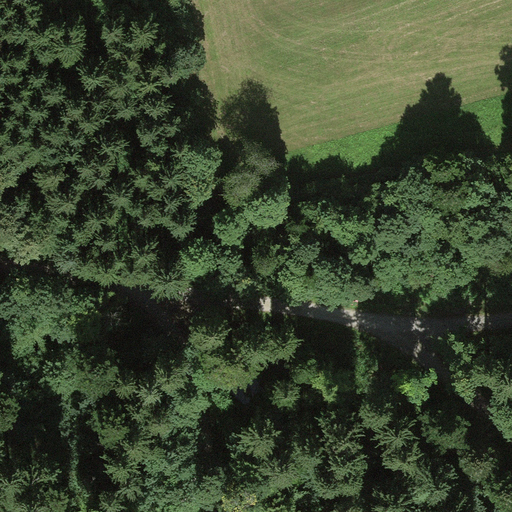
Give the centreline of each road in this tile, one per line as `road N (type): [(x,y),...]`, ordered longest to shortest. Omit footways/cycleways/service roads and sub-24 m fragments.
road 1 (track): [(187,511),(208,446),(177,308),(0,278)]
road 2 (track): [(177,308),(390,327),(511,320)]
road 3 (track): [(390,327),(511,428)]
